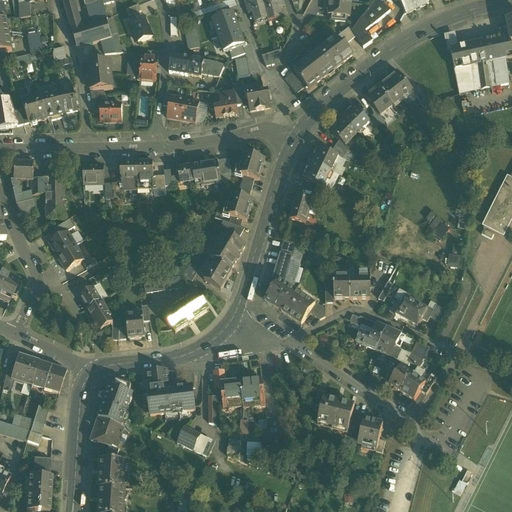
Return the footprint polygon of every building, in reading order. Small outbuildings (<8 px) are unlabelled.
[(71,0),(62,0),(72,32),(81,29),(71,0)] [(234,0),(223,4),(223,5),(211,9),(213,14),(236,5),(234,0)] [(248,0),(243,2),(248,16),(253,14),(249,0),(248,0)] [(262,0),(249,0),(253,14),(255,24),(268,21),(262,0)] [(275,0),(262,0),(268,21),(269,23),(281,20),(278,10),(275,0)] [(282,0),(275,0),(278,10),(285,8),(282,0)] [(376,0),(353,33),(357,39),(356,39),(363,50),(373,43),(369,38),(365,33),(390,13),(388,11),(383,6),(376,0)] [(397,0),(406,16),(414,12),(414,13),(429,6),(426,0),(397,0)] [(26,1),(19,2),(21,19),(31,18),(30,4),(27,4),(26,1)] [(103,2),(86,6),(92,26),(107,22),(108,22),(104,6),(103,2)] [(351,5),(326,3),(325,8),(329,9),(328,16),(330,16),(347,18),(350,18),(351,5)] [(139,6),(127,11),(129,18),(141,13),(139,6)] [(211,9),(200,13),(201,18),(213,14),(211,9)] [(229,9),(215,13),(217,19),(231,14),(229,9)] [(217,38),(240,30),(233,13),(231,14),(217,19),(211,21),(217,38)] [(347,18),(330,16),(329,22),(346,24),(347,18)] [(147,28),(143,19),(128,25),(133,37),(136,36),(139,45),(153,39),(149,28),(147,28)] [(6,21),(0,21),(0,54),(12,52),(6,21)] [(81,29),(72,32),(78,50),(101,43),(112,39),(111,37),(107,22),(92,26),(81,29)] [(351,29),(341,37),(347,46),(356,39),(357,39),(353,33),(351,29)] [(240,30),(217,38),(223,55),(229,53),(242,48),(245,47),(240,30)] [(39,35),(27,37),(31,55),(42,53),(39,35)] [(117,36),(111,37),(112,39),(114,50),(120,48),(117,36)] [(341,37),(321,52),(335,71),(353,57),(346,47),(347,46),(341,37)] [(509,37),(484,43),(489,64),(511,59),(511,48),(511,44),(510,44),(509,37)] [(112,39),(101,43),(105,56),(116,55),(114,50),(112,39)] [(484,43),(450,50),(455,72),(458,88),(466,86),(463,70),(472,68),(475,94),(497,89),(489,64),(484,43)] [(120,48),(114,50),(116,55),(117,55),(126,54),(124,47),(120,48)] [(242,48),(229,53),(232,60),(245,56),(242,48)] [(64,49),(54,52),(53,56),(53,57),(55,63),(66,61),(64,49)] [(281,51),(268,55),(268,56),(272,67),(278,66),(282,55),(281,51)] [(321,52),(294,73),(306,89),(308,92),(335,71),(321,52)] [(268,55),(261,57),(266,69),(272,67),(268,56),(268,55)] [(30,57),(16,60),(18,69),(32,66),(30,57)] [(191,60),(173,57),(170,74),(187,77),(191,60)] [(157,60),(141,59),(140,83),(155,84),(157,60)] [(141,61),(127,60),(126,77),(139,78),(141,61)] [(204,62),(191,60),(187,77),(201,80),(202,76),(204,62)] [(237,71),(248,69),(246,60),(235,62),(237,71)] [(216,64),(204,62),(202,76),(219,79),(225,68),(216,64)] [(110,64),(90,66),(91,77),(89,77),(89,82),(92,82),(93,93),(113,91),(110,64)] [(249,78),(248,69),(237,71),(238,80),(249,78)] [(413,92),(398,73),(388,81),(403,100),(413,92)] [(306,89),(294,74),(285,81),(297,95),(306,89)] [(403,100),(388,81),(379,88),(393,107),(403,100)] [(264,95),(262,87),(246,90),(249,108),(250,114),(271,110),(269,94),(264,95)] [(393,107),(379,88),(365,99),(376,114),(380,118),(393,107)] [(240,89),(233,91),(233,95),(234,94),(236,108),(242,106),(240,91),(240,89)] [(73,90),(60,92),(65,116),(78,113),(73,90)] [(246,90),(240,91),(243,106),(242,106),(243,109),(249,108),(246,90)] [(60,92),(51,94),(57,120),(62,119),(62,116),(65,116),(60,92)] [(104,93),(92,94),(93,101),(106,99),(104,93)] [(51,94),(41,97),(47,120),(50,119),(51,122),(57,120),(51,94)] [(233,95),(222,97),(220,99),(222,109),(215,110),(216,120),(223,119),(224,119),(228,119),(228,118),(229,118),(230,118),(234,117),(237,116),(236,108),(234,94),(233,95)] [(171,97),(166,96),(163,107),(169,109),(171,99),(171,97)] [(41,97),(24,102),(26,110),(27,112),(26,113),(28,122),(29,121),(30,125),(32,125),(32,126),(34,126),(36,125),(37,124),(37,123),(47,120),(41,97)] [(429,97),(420,105),(427,114),(437,106),(429,97)] [(182,100),(175,99),(174,100),(171,99),(169,109),(167,120),(181,123),(185,102),(182,101),(182,100)] [(9,101),(0,102),(0,128),(6,127),(6,130),(18,128),(14,115),(13,116),(12,114),(12,109),(10,109),(9,101)] [(189,102),(189,103),(185,102),(181,123),(196,125),(200,105),(196,104),(196,103),(189,102)] [(106,106),(100,106),(100,107),(100,115),(103,115),(103,124),(122,124),(122,106),(106,106)] [(366,122),(352,108),(340,120),(356,136),(368,124),(366,122)] [(26,110),(19,112),(23,126),(30,125),(29,121),(28,122),(26,113),(27,112),(26,110)] [(19,112),(12,114),(13,116),(14,115),(18,128),(23,126),(19,112)] [(380,118),(376,114),(372,117),(379,127),(381,129),(386,125),(380,118)] [(379,127),(372,117),(366,122),(368,124),(374,130),(379,127)] [(356,136),(340,120),(328,132),(339,143),(344,148),(356,136)] [(344,148),(339,143),(335,149),(345,156),(348,151),(344,148)] [(330,155),(317,148),(309,164),(330,174),(338,159),(330,155)] [(345,156),(335,149),(330,155),(338,159),(341,160),(345,156)] [(258,153),(247,150),(245,155),(257,159),(258,153)] [(245,155),(238,176),(243,178),(255,181),(259,182),(265,161),(257,159),(245,155)] [(218,162),(192,167),(195,183),(200,182),(201,187),(221,184),(220,176),(218,164),(218,162)] [(229,162),(218,164),(220,176),(231,174),(229,162)] [(137,192),(137,163),(120,164),(121,182),(122,184),(123,192),(124,192),(137,192)] [(153,163),(137,163),(137,192),(153,191),(153,181),(153,179),(153,178),(153,163)] [(34,165),(13,164),(12,182),(16,182),(31,183),(33,183),(33,181),(34,165)] [(330,174),(309,164),(302,179),(317,187),(323,189),(323,190),(328,192),(331,193),(338,177),(330,174)] [(64,196),(63,165),(47,165),(48,181),(49,196),(64,196)] [(192,167),(178,169),(180,185),(195,183),(192,167)] [(103,186),(103,168),(83,168),(84,187),(103,186)] [(165,178),(153,178),(153,179),(153,181),(153,191),(166,190),(165,178)] [(243,178),(237,198),(249,201),(255,181),(243,178)] [(16,182),(12,182),(10,182),(10,181),(14,198),(20,198),(20,197),(17,184),(16,182)] [(48,181),(33,181),(33,183),(31,183),(31,195),(32,198),(46,196),(49,196),(48,181)] [(511,183),(506,181),(483,226),(496,232),(496,231),(501,234),(511,211),(511,183)] [(122,184),(111,185),(114,200),(125,198),(124,192),(123,192),(122,184)] [(114,200),(111,185),(105,186),(106,200),(114,200)] [(323,189),(317,187),(314,193),(326,197),(328,192),(323,190),(323,189)] [(326,197),(314,193),(312,200),(325,203),(327,197),(326,197)] [(31,195),(20,197),(20,198),(14,198),(16,206),(33,203),(32,198),(31,195)] [(64,196),(49,196),(46,196),(46,220),(65,220),(64,196)] [(237,198),(233,196),(226,217),(231,219),(243,222),(247,223),(253,202),(249,201),(237,198)] [(312,202),(296,198),(289,221),(305,226),(310,209),(311,204),(312,202)] [(33,203),(16,206),(21,221),(37,218),(33,203)] [(243,222),(231,219),(229,225),(240,229),(243,222)] [(436,219),(426,233),(431,237),(442,223),(436,219)] [(75,229),(70,221),(55,230),(60,238),(68,234),(75,229)] [(229,225),(224,223),(218,232),(225,236),(225,235),(238,243),(245,231),(240,229),(229,225)] [(445,237),(438,231),(432,238),(439,244),(445,237)] [(494,236),(484,231),(481,236),(491,241),(494,236)] [(60,238),(50,245),(58,258),(76,247),(83,243),(77,233),(70,238),(68,234),(60,238)] [(238,243),(225,235),(225,236),(211,260),(216,263),(231,272),(246,248),(238,243)] [(296,247),(284,243),(281,255),(292,259),(295,249),(296,247)] [(466,248),(453,246),(451,257),(464,259),(466,248)] [(76,247),(58,258),(67,273),(82,263),(79,257),(81,255),(76,247)] [(292,259),(284,286),(292,292),(295,284),(299,285),(300,281),(296,280),(303,256),(299,255),(301,250),(295,249),(292,259)] [(495,254),(489,251),(485,260),(490,263),(495,254)] [(281,255),(280,255),(272,280),(278,282),(284,286),(292,259),(281,255)] [(451,257),(449,257),(447,270),(457,271),(457,270),(462,271),(464,259),(451,257)] [(96,266),(93,261),(84,266),(87,271),(96,266)] [(231,272),(216,263),(204,282),(221,292),(224,287),(232,272),(231,272)] [(189,266),(182,277),(192,283),(198,272),(189,266)] [(0,275),(0,300),(8,305),(18,285),(8,280),(9,279),(0,275)] [(370,278),(350,279),(350,301),(370,301),(370,278)] [(181,279),(144,284),(146,295),(182,290),(181,279)] [(350,279),(334,279),(334,293),(334,302),(335,302),(350,301),(350,279)] [(278,282),(272,280),(269,293),(270,294),(278,282)] [(284,286),(278,282),(270,294),(265,302),(282,313),(295,293),(284,286)] [(387,285),(379,301),(384,304),(387,298),(392,289),(393,288),(387,285)] [(84,294),(80,297),(88,310),(101,302),(93,289),(90,291),(84,294)] [(410,299),(392,289),(387,298),(402,306),(405,307),(409,301),(410,299)] [(314,306),(295,293),(282,313),(301,327),(309,315),(315,307),(314,306)] [(334,293),(326,294),(326,305),(335,305),(335,302),(334,302),(334,293)] [(197,295),(164,318),(175,334),(208,312),(197,295)] [(101,302),(88,310),(101,332),(111,325),(107,320),(112,316),(102,301),(101,302)] [(409,301),(405,307),(402,306),(396,318),(408,324),(418,306),(409,301)] [(325,311),(315,305),(314,306),(315,307),(309,315),(319,322),(325,319),(325,311)] [(418,306),(408,324),(417,330),(422,321),(427,324),(430,319),(425,316),(427,311),(418,306)] [(147,307),(142,308),(142,316),(143,316),(144,324),(150,323),(147,307)] [(433,312),(428,309),(427,311),(425,316),(430,319),(441,325),(447,314),(436,307),(433,312)] [(142,316),(126,317),(127,329),(128,341),(145,340),(144,324),(143,316),(142,316)] [(370,323),(360,318),(359,320),(353,317),(350,323),(360,328),(361,325),(368,328),(370,323)] [(368,328),(361,325),(360,328),(358,333),(360,334),(356,343),(376,352),(381,341),(387,330),(377,325),(374,331),(368,328)] [(127,329),(119,330),(119,331),(119,342),(128,341),(127,329)] [(401,336),(387,330),(381,341),(396,348),(401,336)] [(396,348),(381,341),(376,352),(391,359),(396,348)] [(429,351),(418,345),(413,356),(424,361),(429,351)] [(402,351),(396,348),(391,359),(397,362),(402,351)] [(424,361),(413,356),(409,364),(418,368),(420,369),(424,361)] [(39,363),(18,357),(14,368),(13,372),(14,372),(11,381),(14,382),(31,388),(30,388),(31,388),(39,364),(39,363)] [(51,367),(39,364),(31,388),(40,391),(40,393),(42,394),(43,391),(51,367)] [(14,368),(8,366),(7,369),(3,391),(10,393),(14,382),(11,381),(14,372),(13,372),(14,368)] [(51,367),(43,391),(59,396),(66,372),(51,367)] [(412,377),(401,394),(414,403),(421,393),(426,386),(425,386),(419,382),(425,373),(420,370),(418,368),(412,377)] [(412,377),(401,370),(390,386),(401,394),(412,377)] [(192,388),(176,390),(176,393),(164,394),(163,389),(169,388),(167,371),(147,373),(149,391),(151,391),(152,395),(148,395),(150,417),(166,415),(166,412),(171,412),(171,415),(195,412),(192,388)] [(240,384),(225,385),(224,372),(214,373),(216,399),(217,399),(217,411),(224,411),(243,409),(240,384)] [(431,376),(425,386),(426,386),(421,393),(426,397),(437,380),(431,376)] [(263,382),(240,384),(243,409),(243,411),(252,410),(265,409),(263,382)] [(114,389),(110,388),(98,420),(124,429),(124,428),(122,428),(132,399),(128,397),(131,388),(116,383),(114,389)] [(326,394),(319,393),(315,407),(321,409),(323,400),(324,400),(326,394)] [(324,400),(323,400),(321,409),(317,425),(348,433),(350,428),(353,414),(355,408),(324,400)] [(30,433),(30,434),(39,437),(47,410),(38,407),(34,422),(30,433)] [(252,410),(243,411),(242,422),(253,422),(252,410)] [(359,415),(353,414),(350,428),(356,430),(356,428),(359,415)] [(366,417),(359,415),(356,428),(362,429),(364,421),(365,422),(366,417)] [(26,420),(21,418),(18,429),(24,431),(26,420)] [(34,422),(26,420),(24,431),(30,433),(34,422)] [(124,429),(98,420),(91,442),(98,444),(99,442),(109,445),(109,447),(117,449),(124,429)] [(253,422),(242,422),(241,438),(240,463),(247,467),(248,445),(259,445),(259,438),(258,437),(259,429),(254,424),(254,421),(253,422)] [(365,422),(364,421),(362,429),(358,447),(376,451),(377,451),(380,441),(383,426),(365,422)] [(13,427),(0,423),(0,434),(27,442),(30,433),(24,431),(18,429),(13,427)] [(200,438),(184,430),(177,444),(193,452),(200,438)] [(241,438),(230,433),(228,450),(227,450),(227,457),(228,458),(228,459),(240,463),(241,438)] [(39,437),(30,434),(28,442),(39,446),(42,437),(39,437)] [(385,443),(380,441),(377,451),(376,451),(376,454),(382,455),(385,443)] [(117,449),(109,447),(107,453),(117,457),(119,450),(117,449)] [(36,449),(37,457),(50,456),(50,448),(36,449)] [(50,459),(36,458),(35,476),(49,477),(50,459)] [(125,463),(101,461),(99,490),(101,490),(101,489),(123,491),(123,490),(125,463)] [(461,497),(473,474),(467,471),(455,494),(461,497)] [(0,498),(9,479),(0,474),(0,498)] [(35,476),(28,476),(26,511),(31,511),(48,511),(51,478),(49,477),(35,476)] [(123,491),(101,489),(101,490),(99,511),(123,511),(125,490),(123,490),(123,491)] [(181,494),(178,511),(184,511),(185,508),(189,508),(190,498),(181,494)]
